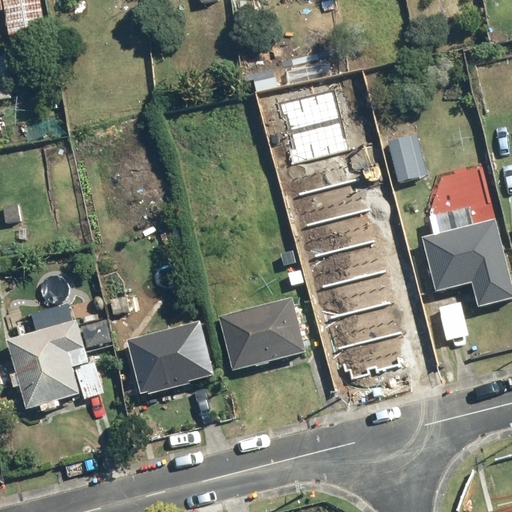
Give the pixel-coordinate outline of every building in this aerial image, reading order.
[(53,0),(56,15),(77,12),(75,0),(53,0)] [(16,56),(0,57),(0,100),(16,98),(14,75),(18,74),(16,56)] [(271,140),(277,158),(342,137),(336,119),(271,140)] [(416,139),(387,146),(397,188),(426,181),(416,139)] [(343,162),(324,168),(334,199),(352,193),(343,162)] [(319,170),(284,179),(296,226),(331,216),(319,170)] [(478,312),(511,302),(511,280),(496,222),(421,239),(434,294),(471,285),(478,312)] [(380,242),(323,255),(330,285),(323,287),(327,303),(334,301),(345,350),(387,340),(381,313),(396,309),(380,242)] [(1,273),(0,272),(0,307),(9,305),(1,273)] [(288,300),(217,317),(230,373),(301,357),(288,300)] [(461,306),(437,311),(445,346),(468,341),(461,306)] [(97,348),(89,319),(17,338),(35,410),(91,396),(80,353),(97,348)] [(211,320),(136,341),(151,394),(226,374),(211,320)]
